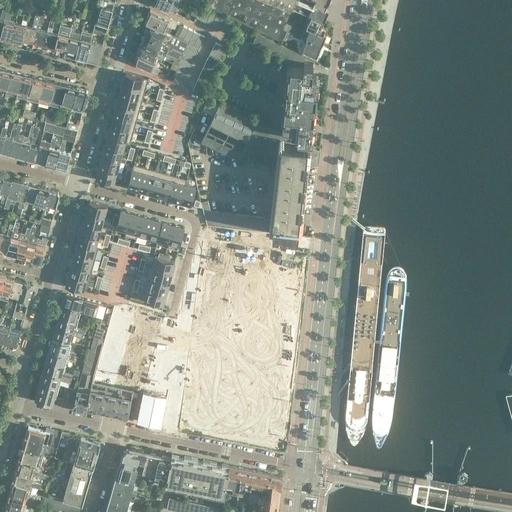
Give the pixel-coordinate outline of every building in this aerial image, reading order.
[(97,0),(96,4),(101,6),(96,22),(105,25),(108,25),(115,0),(114,0),(97,0)] [(171,0),(154,0),(153,3),(168,10),(174,12),(178,3),(171,0)] [(206,0),(206,2),(205,4),(239,20),(259,29),(263,31),(278,39),(283,28),(287,18),(292,7),(295,0),(304,0),(313,4),(313,3),(314,0),(206,0)] [(308,14),(324,21),(328,10),(325,8),(325,9),(313,4),(304,0),(295,0),(292,7),(297,9),(308,14)] [(314,0),(313,3),(313,4),(325,9),(325,8),(327,3),(328,0),(314,0)] [(196,16),(196,18),(201,20),(206,9),(201,7),(198,12),(196,16)] [(292,7),(287,18),(292,20),(297,9),(292,7)] [(144,21),(149,24),(167,32),(170,33),(172,27),(177,30),(179,25),(180,23),(150,8),(144,21)] [(206,9),(201,20),(206,22),(211,12),(206,9)] [(4,19),(0,33),(0,36),(10,40),(15,22),(9,20),(11,11),(6,10),(4,19)] [(211,12),(206,22),(211,25),(216,14),(211,12)] [(26,24),(21,42),(22,42),(28,44),(32,45),(40,14),(35,13),(32,26),(26,24)] [(15,22),(10,40),(21,42),(26,24),(28,15),(24,14),(21,23),(15,22)] [(40,14),(32,45),(36,46),(43,47),(48,30),(41,28),(44,15),(40,14)] [(216,14),(211,25),(216,27),(222,17),(216,14)] [(308,14),(306,18),(309,19),(306,26),(311,28),(324,33),(324,32),(324,31),(326,27),(322,26),(323,25),(322,24),(324,21),(308,14)] [(222,17),(216,27),(222,30),(227,19),(222,17)] [(287,18),(283,28),(289,31),(293,20),(292,20),(287,18)] [(227,19),(222,30),(227,32),(232,22),(227,19)] [(48,30),(43,47),(54,50),(59,33),(52,31),(52,28),(53,28),(54,22),(50,20),(48,30)] [(232,22),(227,32),(232,35),(237,24),(232,22)] [(107,27),(105,27),(95,24),(93,30),(105,33),(107,27)] [(149,24),(145,33),(183,51),(186,41),(170,33),(167,32),(149,24)] [(59,33),(54,50),(60,52),(64,53),(69,36),(71,29),(72,26),(67,25),(65,34),(59,33)] [(183,25),(178,36),(183,39),(189,28),(183,25)] [(69,36),(64,53),(69,55),(69,54),(75,56),(80,38),(73,37),(76,27),(72,26),(71,29),(69,36)] [(189,28),(183,39),(189,41),(194,31),(189,28)] [(306,38),(321,45),(326,34),(324,33),(311,28),(306,38)] [(263,31),(259,29),(251,45),(291,63),(290,71),(288,71),(287,82),(289,82),(288,87),(287,87),(285,98),(287,98),(286,103),(285,103),(284,114),(285,114),(284,119),(283,119),(282,130),(298,132),(297,138),(309,139),(310,133),(312,133),(313,122),(311,122),(312,117),(313,117),(314,106),(313,106),(314,101),(315,101),(316,91),(315,90),(315,85),(317,85),(318,75),(312,74),(313,63),(304,62),(305,56),(261,35),(263,31)] [(290,32),(283,30),(280,38),(286,41),(290,32)] [(80,38),(75,56),(86,59),(92,37),(93,33),(82,31),(80,38)] [(194,44),(199,33),(194,31),(189,41),(194,44)] [(145,33),(140,43),(158,51),(174,58),(179,61),(183,51),(145,33)] [(205,36),(199,33),(194,44),(199,47),(205,36)] [(92,37),(86,59),(97,62),(102,44),(95,42),(96,38),(92,37)] [(302,50),(304,51),(316,57),(316,56),(317,56),(320,50),(319,49),(321,45),(306,38),(307,39),(302,50)] [(188,42),(186,47),(197,52),(199,47),(188,42)] [(215,42),(213,47),(223,53),(226,47),(215,42)] [(138,47),(136,52),(155,61),(158,51),(140,43),(139,47),(138,47)] [(186,47),(183,53),(194,58),(197,52),(186,47)] [(213,47),(210,53),(221,58),(223,53),(213,47)] [(136,58),(135,62),(139,64),(139,65),(156,73),(158,69),(153,67),(155,61),(136,52),(135,57),(136,58)] [(183,53),(181,58),(192,63),(194,58),(183,53)] [(210,53),(207,58),(218,63),(221,58),(210,53)] [(174,58),(170,68),(176,71),(177,69),(179,64),(178,64),(180,61),(179,61),(174,58)] [(180,61),(178,64),(179,64),(189,68),(192,63),(181,58),(180,61)] [(207,58),(205,63),(216,69),(218,63),(207,58)] [(205,63),(202,69),(213,74),(216,69),(205,63)] [(179,64),(177,69),(187,74),(189,68),(179,64)] [(0,67),(0,86),(6,88),(11,71),(0,67)] [(176,71),(174,75),(175,75),(184,79),(187,74),(177,69),(176,71)] [(202,69),(200,74),(211,79),(213,74),(202,69)] [(11,71),(6,88),(5,93),(10,94),(11,89),(17,91),(22,73),(11,71)] [(163,73),(160,71),(159,74),(172,80),(174,76),(167,72),(163,73)] [(27,98),(33,76),(22,73),(17,91),(16,96),(27,98)] [(126,73),(122,83),(145,90),(148,79),(126,73)] [(200,74),(197,80),(208,85),(211,79),(200,74)] [(175,75),(173,81),(182,85),(184,79),(175,75)] [(33,76),(27,98),(38,101),(39,96),(44,79),(33,76)] [(44,79),(39,96),(38,101),(49,104),(50,99),(55,82),(44,79)] [(197,80),(195,85),(205,90),(208,85),(197,80)] [(61,102),(66,85),(55,82),(50,99),(49,104),(60,106),(61,102)] [(122,83),(119,94),(142,100),(145,90),(122,83)] [(66,85),(61,102),(60,106),(66,108),(65,111),(70,112),(71,109),(72,105),(76,88),(66,85)] [(192,90),(192,91),(203,96),(205,90),(195,85),(192,90)] [(76,88),(72,105),(71,109),(82,112),(88,93),(86,90),(76,88)] [(119,94),(117,104),(139,111),(142,100),(119,94)] [(256,121),(220,103),(202,141),(238,159),(245,162),(248,156),(278,170),(272,219),(265,219),(265,216),(211,210),(208,200),(203,201),(201,202),(207,225),(297,235),(297,231),(298,232),(305,173),(318,166),(319,152),(282,133),(256,121)] [(117,104),(114,115),(136,121),(139,111),(117,104)] [(24,110),(23,116),(33,119),(35,112),(24,110)] [(114,115),(111,125),(133,131),(136,121),(114,115)] [(10,136),(5,135),(1,151),(9,153),(17,123),(14,122),(10,136)] [(55,124),(45,122),(43,130),(50,132),(53,132),(57,133),(63,135),(64,132),(76,135),(77,130),(66,127),(61,126),(55,124)] [(67,122),(66,127),(77,130),(79,125),(67,122)] [(17,123),(9,153),(18,156),(23,135),(19,134),(21,124),(17,123)] [(23,135),(18,156),(27,158),(35,126),(31,125),(28,137),(23,135)] [(111,125),(108,135),(130,142),(133,131),(111,125)] [(35,126),(27,158),(35,160),(39,144),(35,143),(39,127),(35,126)] [(57,133),(53,132),(51,140),(50,145),(49,147),(45,163),(55,166),(59,149),(53,148),(57,133)] [(76,135),(64,132),(63,135),(62,138),(74,141),(76,135)] [(108,135),(105,146),(123,151),(126,141),(130,142),(108,135)] [(45,146),(39,144),(35,160),(45,163),(49,147),(50,145),(46,144),(45,146)] [(60,145),(59,149),(55,166),(64,168),(67,167),(71,153),(68,152),(64,151),(65,146),(60,145)] [(105,146),(102,156),(120,161),(123,151),(105,146)] [(102,156),(99,167),(119,172),(117,171),(120,161),(102,156)] [(129,181),(127,186),(138,189),(144,167),(134,164),(132,170),(130,175),(129,181)] [(99,167),(96,178),(116,183),(119,172),(99,167)] [(144,167),(138,189),(148,192),(155,170),(144,167)] [(155,170),(148,192),(159,195),(165,173),(155,170)] [(165,173),(159,195),(169,198),(175,176),(165,173)] [(175,176),(169,198),(180,201),(186,179),(175,176)] [(12,179),(3,177),(0,189),(0,197),(2,198),(1,202),(6,203),(12,179)] [(21,181),(12,179),(6,203),(5,207),(9,208),(10,202),(15,204),(16,197),(21,181)] [(186,179),(180,201),(191,204),(196,186),(185,183),(186,179)] [(21,181),(16,197),(20,198),(16,213),(21,214),(21,213),(25,200),(29,184),(21,181)] [(29,184),(25,200),(21,213),(25,213),(29,201),(34,202),(38,186),(29,184)] [(38,186),(34,202),(40,204),(39,208),(44,209),(45,205),(49,189),(38,186)] [(49,189),(45,205),(44,209),(47,210),(48,206),(53,207),(55,208),(59,194),(58,192),(49,189)] [(89,201),(86,212),(104,217),(107,206),(89,201)] [(116,226),(116,227),(126,230),(125,235),(132,212),(121,209),(119,215),(118,220),(116,226)] [(86,212),(83,222),(101,227),(104,217),(86,212)] [(132,212),(125,235),(136,238),(142,215),(132,212)] [(142,215),(136,238),(137,236),(147,239),(152,218),(142,215)] [(52,220),(41,217),(41,220),(39,223),(42,224),(50,226),(52,220)] [(152,218),(147,239),(157,241),(156,244),(163,221),(152,218)] [(163,221),(156,244),(167,247),(173,224),(163,221)] [(14,225),(7,252),(15,254),(21,232),(18,231),(20,224),(15,222),(14,225)] [(83,222),(80,232),(98,237),(101,227),(83,222)] [(3,234),(0,243),(0,249),(7,252),(14,225),(9,223),(6,235),(3,234)] [(50,226),(42,224),(40,230),(48,232),(50,226)] [(173,224),(167,247),(178,250),(184,227),(173,224)] [(31,229),(24,256),(32,258),(38,237),(34,236),(37,227),(32,225),(31,229)] [(21,232),(15,254),(24,256),(31,229),(28,228),(26,233),(21,232)] [(80,232),(78,243),(98,248),(96,247),(98,237),(80,232)] [(38,237),(32,258),(39,260),(41,259),(47,238),(42,236),(42,238),(38,237)] [(208,239),(184,424),(281,437),(284,431),(282,425),(286,420),(284,414),(287,409),(285,403),(288,398),(287,393),(290,387),(288,382),(291,377),(289,371),(292,366),(291,360),(294,355),(292,349),(290,349),(292,338),(294,339),(299,329),(299,328),(298,317),(302,307),(301,296),(305,285),(304,274),(307,264),(306,252),(208,239)] [(78,243),(75,253),(95,259),(98,248),(78,243)] [(75,253),(72,264),(92,269),(95,259),(75,253)] [(149,266),(171,272),(174,262),(169,260),(164,258),(158,257),(154,256),(151,266),(149,266)] [(72,264),(69,274),(89,280),(92,269),(72,264)] [(149,266),(146,277),(168,283),(171,272),(149,266)] [(69,274),(66,285),(86,290),(89,280),(69,274)] [(1,291),(1,292),(0,294),(0,297),(8,300),(14,278),(5,276),(1,291)] [(148,278),(145,288),(166,293),(168,283),(146,277),(148,278)] [(22,280),(14,278),(8,300),(6,306),(14,308),(22,280)] [(32,283),(22,280),(14,308),(13,314),(22,317),(24,318),(34,286),(32,283)] [(145,288),(142,299),(162,304),(166,293),(145,288)] [(66,292),(63,304),(79,309),(98,314),(98,315),(99,315),(103,316),(106,304),(66,292)] [(60,314),(60,315),(76,320),(78,313),(82,314),(83,310),(79,309),(63,304),(61,309),(60,309),(59,313),(60,314)] [(137,308),(135,311),(141,313),(139,320),(157,325),(161,314),(137,308)] [(13,315),(9,328),(5,344),(10,345),(9,346),(15,348),(16,346),(21,330),(19,330),(18,330),(14,329),(18,317),(13,315)] [(58,321),(56,325),(73,330),(84,333),(85,333),(86,329),(74,326),(76,320),(60,315),(59,316),(58,316),(57,319),(58,321)] [(132,325),(130,329),(155,336),(157,325),(139,320),(137,326),(132,325)] [(0,323),(0,342),(1,343),(3,344),(4,343),(5,344),(9,328),(3,326),(4,324),(0,323)] [(54,335),(53,336),(55,337),(71,341),(72,339),(71,338),(72,334),(83,337),(84,333),(73,330),(56,325),(55,330),(54,330),(53,334),(54,335)] [(96,326),(94,336),(102,338),(104,329),(99,328),(99,327),(96,326)] [(130,329),(129,332),(135,334),(133,340),(151,346),(155,336),(130,329)] [(77,389),(74,405),(74,408),(86,410),(86,406),(87,401),(90,391),(90,390),(91,387),(92,381),(94,374),(94,372),(100,352),(103,342),(102,342),(103,338),(102,338),(94,336),(90,349),(88,348),(88,349),(82,372),(79,384),(78,389),(77,389)] [(51,344),(50,349),(67,354),(75,356),(76,352),(69,349),(70,344),(70,343),(55,339),(53,338),(52,339),(51,340),(50,343),(51,344)] [(126,345),(124,349),(130,351),(149,356),(151,346),(133,340),(131,347),(126,345)] [(47,358),(47,359),(64,364),(66,357),(74,360),(75,356),(50,349),(48,353),(47,354),(46,357),(47,358)] [(122,355),(121,359),(146,366),(149,356),(130,351),(128,357),(122,355)] [(45,365),(44,370),(61,375),(69,377),(72,377),(73,373),(63,370),(64,364),(47,359),(46,360),(45,360),(44,364),(45,365)] [(121,359),(120,363),(126,365),(124,371),(142,376),(146,366),(121,359)] [(41,374),(40,378),(41,379),(41,380),(59,385),(60,379),(71,382),(72,377),(69,377),(61,375),(44,370),(43,374),(41,374)] [(116,376),(115,380),(139,387),(142,376),(124,371),(122,378),(116,376)] [(39,386),(36,398),(35,398),(52,403),(53,400),(54,401),(59,385),(41,380),(41,381),(39,381),(38,385),(39,386)] [(62,403),(62,405),(72,407),(72,405),(76,389),(76,388),(66,386),(62,402),(62,403)] [(86,406),(86,410),(89,411),(90,407),(128,415),(131,398),(90,390),(90,391),(87,401),(86,406)] [(28,426),(25,437),(43,442),(47,444),(50,432),(28,426)] [(62,430),(55,429),(55,432),(54,431),(50,445),(57,447),(58,444),(61,433),(62,430)] [(58,444),(77,449),(97,455),(100,442),(82,437),(69,435),(70,432),(62,430),(61,433),(58,444)] [(23,443),(22,448),(40,453),(44,454),(45,450),(46,451),(48,444),(47,444),(43,442),(25,437),(25,438),(23,438),(22,443),(23,443)] [(68,460),(74,461),(93,467),(97,455),(77,449),(58,444),(57,447),(55,456),(59,457),(68,460)] [(22,448),(19,459),(36,464),(41,466),(44,454),(40,453),(22,448)] [(122,453),(120,461),(136,466),(138,461),(139,461),(137,468),(143,469),(144,462),(146,454),(144,453),(143,451),(130,448),(129,449),(127,448),(124,451),(123,454),(122,453)] [(175,453),(172,452),(165,485),(168,485),(183,488),(190,456),(175,453)] [(144,462),(143,469),(142,472),(150,473),(149,477),(154,478),(158,456),(156,456),(155,453),(151,453),(149,454),(146,454),(144,462)] [(158,456),(154,478),(159,479),(159,475),(167,477),(171,457),(163,455),(161,457),(158,456)] [(209,460),(190,456),(183,488),(184,488),(203,492),(209,460)] [(19,459),(16,469),(33,474),(33,475),(48,479),(49,476),(40,473),(40,472),(34,470),(36,464),(19,459)] [(41,504),(50,507),(62,511),(66,511),(80,511),(93,467),(74,461),(68,460),(64,475),(69,477),(67,485),(48,480),(44,497),(42,501),(41,504)] [(229,464),(209,460),(203,492),(224,497),(229,464)] [(118,474),(118,476),(133,481),(133,480),(134,481),(135,475),(141,477),(142,472),(143,469),(138,468),(137,468),(135,467),(136,466),(120,461),(117,472),(118,474)] [(229,464),(226,482),(226,487),(233,489),(232,494),(237,495),(238,488),(241,467),(239,466),(239,467),(232,465),(229,464)] [(241,467),(238,488),(237,495),(236,506),(241,506),(242,496),(243,496),(243,488),(246,485),(250,486),(253,469),(250,469),(243,468),(244,467),(241,467)] [(33,474),(16,469),(15,471),(14,470),(13,475),(14,476),(13,480),(35,486),(41,488),(42,484),(31,481),(33,475),(33,474)] [(253,469),(250,486),(266,488),(269,473),(267,473),(267,472),(265,472),(255,470),(253,469)] [(460,472),(459,476),(462,479),(467,478),(467,473),(464,470),(460,472)] [(269,473),(266,488),(270,488),(269,496),(279,498),(282,476),(269,473)] [(115,485),(114,488),(135,494),(136,490),(135,489),(132,489),(135,481),(134,481),(133,480),(133,481),(118,476),(117,479),(115,480),(113,484),(115,485)] [(35,486),(13,480),(10,491),(27,496),(42,501),(44,497),(33,494),(35,486)] [(112,497),(111,500),(128,505),(130,497),(134,499),(135,494),(114,488),(113,491),(111,491),(110,495),(112,497)] [(8,497),(7,501),(26,507),(27,504),(25,503),(27,496),(10,491),(9,492),(8,492),(6,497),(8,497)] [(260,502),(259,506),(278,509),(279,498),(269,496),(261,495),(249,494),(248,503),(253,504),(253,501),(260,502)] [(108,509),(107,511),(109,511),(125,511),(128,505),(111,500),(110,502),(108,503),(107,507),(108,509)] [(7,501),(3,511),(27,511),(28,508),(26,507),(7,501)] [(197,511),(199,504),(194,502),(191,511),(197,511)]
